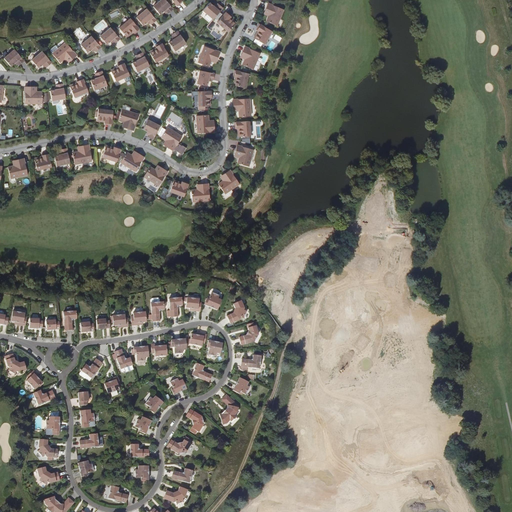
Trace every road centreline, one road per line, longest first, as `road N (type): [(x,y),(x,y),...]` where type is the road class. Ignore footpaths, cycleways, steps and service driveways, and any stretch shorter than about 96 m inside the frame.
road 1 (residential): [(0,152),(99,134),(190,173),(207,171),(222,153),(222,75),(252,0)]
road 2 (residential): [(156,444),(158,477),(140,503),(115,511),(83,499),(68,475),(69,417),(59,373)]
road 3 (residential): [(71,351),(209,322),(228,340),(227,374),(212,392),(183,403)]
road 4 (residential): [(201,0),(94,63),(52,76),(0,75)]
